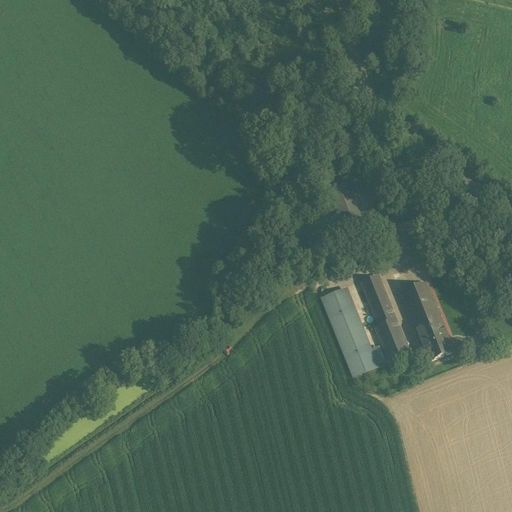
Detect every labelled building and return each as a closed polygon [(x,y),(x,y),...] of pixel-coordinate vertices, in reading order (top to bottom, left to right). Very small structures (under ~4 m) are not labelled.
[(381,172),(370,176),(378,197),(388,193),(381,172)] [(348,185),(319,196),(338,247),(367,236),(348,185)] [(417,212),(380,226),(389,248),(425,235),(417,212)] [(369,242),(338,254),(341,263),(373,251),(369,242)] [(378,278),(362,285),(379,328),(375,329),(390,364),(409,357),(378,278)] [(401,296),(415,332),(441,322),(426,285),(401,296)] [(346,291),(322,301),(353,380),(378,370),(346,291)] [(441,322),(415,332),(428,364),(454,354),(441,322)]
